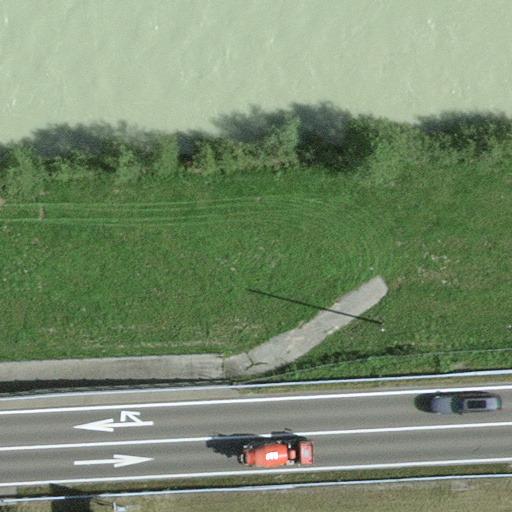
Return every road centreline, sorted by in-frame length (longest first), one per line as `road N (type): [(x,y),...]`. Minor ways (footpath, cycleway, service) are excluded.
road 1 (trunk): [(511,421),(0,445)]
road 2 (track): [(0,377),(214,365),(386,274)]
